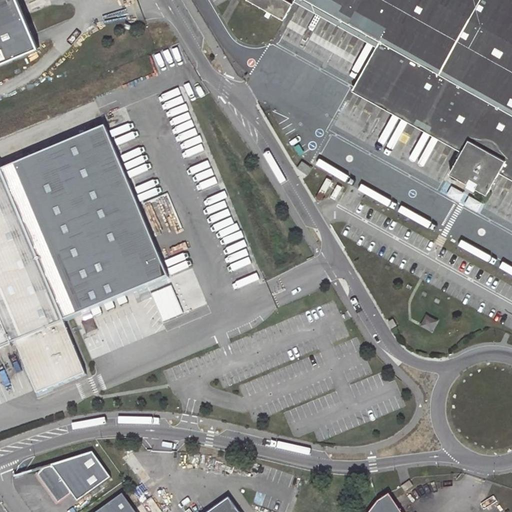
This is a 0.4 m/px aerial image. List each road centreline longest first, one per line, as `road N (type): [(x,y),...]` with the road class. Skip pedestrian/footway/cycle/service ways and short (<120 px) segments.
road 1 (unclassified): [(455,369),(413,362),(394,347),(262,126),(206,69),(164,0)]
road 2 (unclassified): [(0,461),(69,437),(132,430),(336,465),(459,452)]
road 3 (unknown): [(240,104),(265,76),(354,170),(511,251)]
road 4 (unknown): [(319,223),(361,221),(511,300)]
